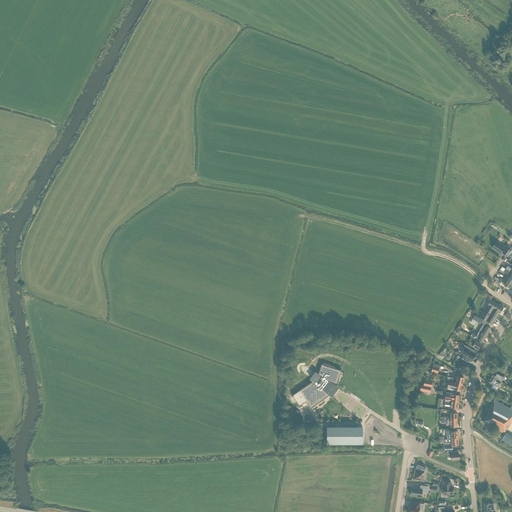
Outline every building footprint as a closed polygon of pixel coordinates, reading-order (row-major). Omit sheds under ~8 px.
[(511,238),(510,239),(511,243),(511,246),(511,248),(511,247),(510,250),(507,248),(506,249),(505,248),(496,242),(492,248),(500,254),(502,252),(503,253),(503,254),(507,257),(509,258),(511,253),(511,238)] [(509,289),(511,284),(511,281),(506,278),(502,284),(509,289)] [(492,324),(502,307),(491,300),(480,317),(492,324)] [(480,324),(482,320),(475,315),(472,319),(480,324)] [(479,331),(487,335),(491,329),(483,324),(479,331)] [(483,342),(487,335),(479,331),(477,335),(473,332),(470,336),(475,339),(475,338),(478,339),(483,342)] [(478,350),(481,345),(475,342),(476,340),(474,339),(471,337),(469,341),(474,344),(472,347),(478,350)] [(472,360),(475,355),(473,353),(474,351),(468,347),(466,350),(468,351),(465,356),(472,360)] [(460,360),(456,368),(461,370),(461,371),(464,372),(465,372),(466,371),(466,372),(468,369),(467,369),(469,364),(460,360)] [(342,371),(322,364),(318,375),(316,373),(311,379),(313,381),(299,392),(311,409),(331,395),(329,393),(334,386),(336,387),(342,371)] [(491,377),(498,381),(501,382),(504,376),(496,371),(495,373),(493,373),(491,377)] [(449,381),(462,384),(463,378),(457,376),(456,380),(450,378),(449,381)] [(498,388),(501,382),(498,381),(491,377),(488,382),(493,385),(498,388)] [(460,391),(462,384),(449,381),(447,388),(448,388),(447,389),(454,391),(454,390),(460,391)] [(445,400),(458,402),(459,395),(453,395),(453,393),(447,392),(446,393),(445,399),(440,398),(439,399),(445,400)] [(458,402),(445,400),(444,404),(448,404),(451,404),(450,408),(457,409),(458,402)] [(511,407),(511,409),(495,400),(483,421),(490,425),(489,426),(503,434),(506,429),(507,429),(511,420),(511,407)] [(357,427),(357,424),(344,424),(344,427),(327,427),(327,444),(362,444),(362,427),(357,427)] [(447,439),(457,438),(457,431),(450,432),(450,431),(446,431),(447,439)] [(511,446),(511,437),(505,433),(501,440),(511,446)] [(451,454),(451,451),(446,451),(447,457),(451,457),(451,460),(459,460),(459,453),(451,454)] [(426,472),(426,469),(418,465),(415,470),(414,476),(413,476),(413,480),(417,480),(421,481),(423,479),(424,472),(426,472)] [(451,487),(450,481),(443,481),(444,488),(442,488),(443,495),(453,495),(453,487),(451,487)] [(427,493),(428,487),(420,485),(420,489),(412,488),(410,496),(421,498),(422,492),(427,493)] [(423,511),(424,504),(420,503),(414,502),(413,506),(409,505),(407,511),(418,511),(419,510),(423,511)]
